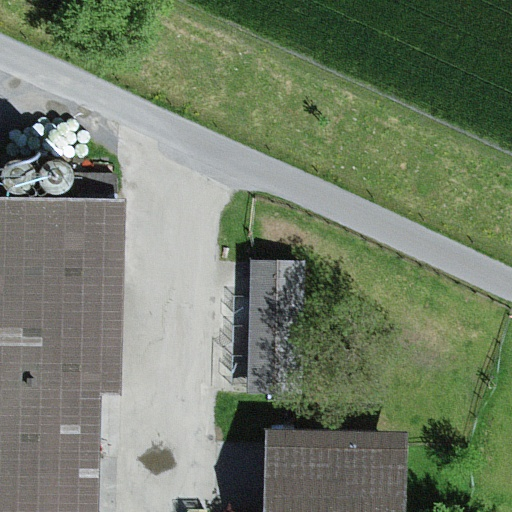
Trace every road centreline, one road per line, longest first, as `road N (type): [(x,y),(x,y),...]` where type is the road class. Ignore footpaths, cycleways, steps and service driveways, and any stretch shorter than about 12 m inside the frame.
road 1 (track): [(0,43),(511,279)]
road 2 (track): [(199,511),(213,141)]
